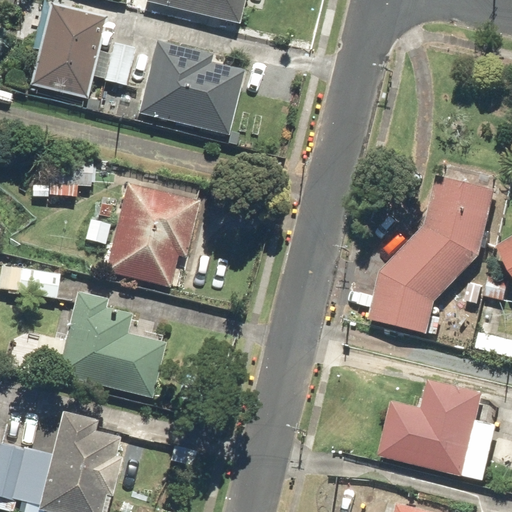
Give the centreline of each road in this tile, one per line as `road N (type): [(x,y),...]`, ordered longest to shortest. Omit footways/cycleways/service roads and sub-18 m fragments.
road 1 (residential): [(382,0),(255,511)]
road 2 (unknown): [(304,314),(511,366)]
